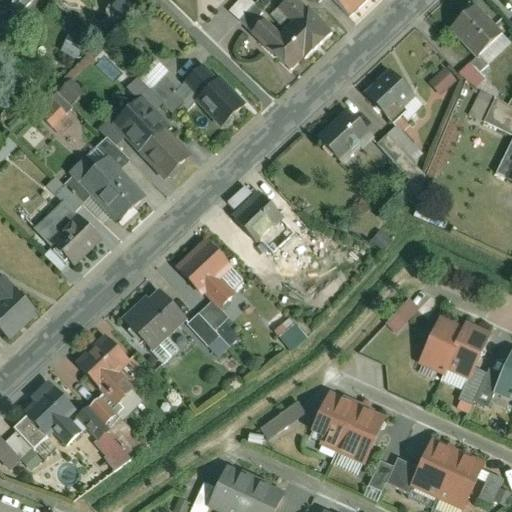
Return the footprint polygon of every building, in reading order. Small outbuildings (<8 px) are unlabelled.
[(27,0),(0,0),(0,20),(8,13),(16,21),(32,4),(27,0)] [(237,0),(226,11),(235,20),(250,6),(243,0),(237,0)] [(287,0),(251,35),(289,75),(332,34),(299,0),(287,0)] [(331,0),(351,21),(374,0),(331,0)] [(473,58),(500,35),(474,7),(448,30),(473,58)] [(178,87),(216,127),(239,105),(201,65),(178,87)] [(469,66),(457,76),(475,91),(485,81),(469,66)] [(443,71),(428,86),(440,99),(456,84),(443,71)] [(362,98),(391,127),(404,115),(401,112),(413,100),(387,74),(362,98)] [(69,124),(61,118),(83,92),(65,77),(43,102),(51,109),(38,124),(56,139),(69,124)] [(511,107),(497,100),(485,122),(511,135),(511,107)] [(110,125),(159,182),(186,159),(136,102),(110,125)] [(372,141),(345,112),(315,141),(342,169),(372,141)] [(395,128),(385,138),(412,165),(422,156),(395,128)] [(450,133),(433,128),(420,173),(438,178),(450,133)] [(412,165),(385,138),(375,147),(409,183),(400,199),(413,205),(425,179),(412,165)] [(0,158),(13,151),(7,142),(0,146),(0,158)] [(511,142),(497,173),(511,180),(511,142)] [(76,189),(113,226),(141,199),(104,161),(76,189)] [(281,221),(257,194),(230,218),(254,245),(258,241),(272,256),(288,242),(275,227),(281,221)] [(96,244),(73,220),(47,246),(70,270),(96,244)] [(204,242),(176,270),(210,306),(217,313),(219,311),(234,297),(220,282),(232,270),(204,242)] [(0,339),(4,344),(33,316),(0,282),(0,339)] [(186,324),(158,291),(124,321),(152,353),(186,324)] [(391,334),(415,312),(405,302),(382,323),(391,334)] [(217,313),(210,306),(198,317),(213,334),(228,322),(219,311),(217,313)] [(198,317),(185,328),(206,351),(218,339),(213,334),(198,317)] [(483,351),(489,337),(465,326),(463,330),(439,319),(433,333),(419,363),(443,374),(445,369),(470,380),(483,351)] [(286,320),(270,334),(286,353),(302,338),(286,320)] [(131,367),(106,339),(75,366),(104,398),(115,409),(117,407),(135,391),(121,376),(131,367)] [(511,355),(494,393),(511,400),(511,355)] [(51,390),(23,416),(27,420),(45,440),(52,433),(65,446),(78,434),(66,421),(73,414),(51,390)] [(364,463),(385,420),(368,412),(350,403),(330,394),(310,438),(364,463)] [(115,409),(104,398),(88,412),(104,430),(123,413),(117,407),(115,409)] [(254,429),(262,442),(296,421),(288,407),(254,429)] [(104,430),(88,412),(77,423),(97,445),(108,434),(104,430)] [(45,440),(27,420),(12,433),(32,455),(46,441),(45,440)] [(433,445),(414,487),(462,510),(481,468),(466,461),(449,453),(433,445)] [(401,487),(400,463),(386,463),(386,488),(401,487)] [(228,467),(209,509),(215,511),(273,511),(283,491),(267,484),(246,474),(228,467)] [(484,473),(472,500),(487,507),(500,480),(484,473)]
